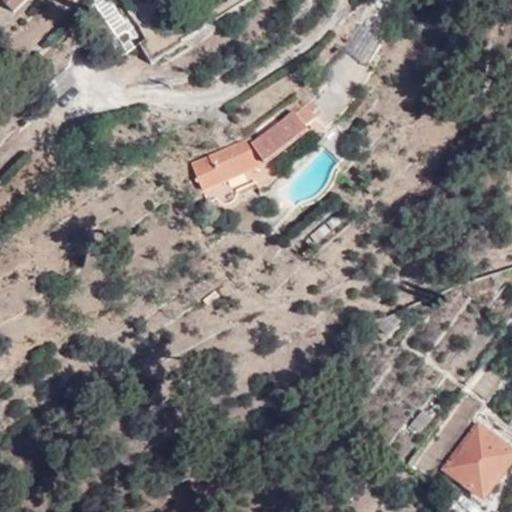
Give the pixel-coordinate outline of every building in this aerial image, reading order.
[(1,0),(10,9),(19,0),(1,0)] [(53,30),(65,7),(50,0),(47,0),(37,22),(53,30)] [(52,96),(54,98),(74,79),(62,66),(42,84),(52,96)] [(262,160),(306,128),(303,124),(318,112),(309,100),(252,142),(250,138),(190,163),(199,182),(203,188),(264,163),(262,160)] [(393,314),(374,323),(387,335),(402,322),(393,314)] [(508,377),(491,362),(470,383),(488,400),(508,377)] [(433,419),(424,412),(411,428),(419,436),(433,419)] [(511,465),(511,446),(479,422),(443,467),(484,500),(511,465)]
